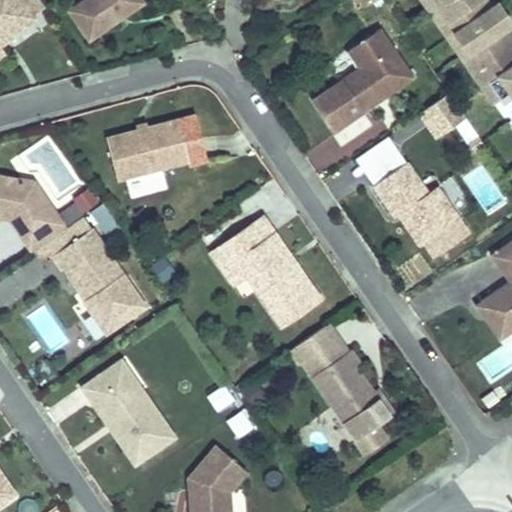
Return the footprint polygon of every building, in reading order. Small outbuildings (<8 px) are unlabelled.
[(0,0),(0,59),(7,56),(0,44),(0,36),(9,31),(13,37),(39,21),(25,0),(0,0)] [(73,0),(91,26),(128,0),(73,0)] [(511,23),(496,0),(443,0),(481,56),(475,60),(497,93),(511,82),(511,23)] [(361,53),(314,86),(323,100),(340,89),(353,108),(382,88),(379,84),(385,79),(388,84),(417,64),(383,14),(350,37),(361,53)] [(0,36),(0,44),(13,37),(9,31),(0,36)] [(379,84),(382,88),(388,84),(385,79),(379,84)] [(452,80),(423,99),(439,124),(468,104),(452,80)] [(340,89),(323,100),(336,119),(353,108),(340,89)] [(107,121),(118,163),(189,145),(179,104),(107,121)] [(454,127),(467,142),(478,132),(465,117),(454,127)] [(407,149),(375,172),(396,203),(399,201),(404,198),(426,230),(435,244),(469,221),(438,174),(428,180),(407,149)] [(0,159),(0,197),(1,197),(14,198),(22,210),(18,213),(33,235),(66,213),(51,190),(40,197),(23,172),(24,164),(0,159)] [(40,197),(51,190),(34,166),(24,164),(23,172),(40,197)] [(152,171),(126,178),(131,198),(157,191),(152,171)] [(78,213),(97,200),(89,188),(69,202),(78,213)] [(0,197),(0,203),(2,202),(11,203),(18,213),(22,210),(14,198),(1,197),(0,197)] [(426,230),(404,198),(399,201),(421,233),(426,230)] [(266,203),(213,238),(226,256),(238,247),(248,262),(258,277),(282,312),(322,285),(297,249),(293,252),(287,244),(292,241),(266,203)] [(146,291),(92,213),(53,240),(62,254),(64,252),(82,277),(86,274),(90,281),(84,285),(92,297),(102,299),(108,308),(123,298),(127,304),(146,291)] [(510,270),(481,289),(495,309),(511,297),(511,229),(492,243),(510,270)] [(292,241),(287,244),(293,252),(297,249),(292,241)] [(226,256),(235,271),(248,262),(238,247),(226,256)] [(0,289),(0,310),(19,301),(10,284),(0,289)] [(481,289),(475,293),(500,328),(511,319),(511,297),(495,309),(481,289)] [(102,299),(92,297),(106,318),(127,304),(123,298),(108,308),(102,299)] [(46,308),(30,316),(48,350),(65,341),(46,308)] [(351,337),(312,363),(355,426),(376,412),(390,403),(373,378),(356,353),(360,350),(351,337)] [(118,347),(109,353),(130,383),(138,378),(118,347)] [(109,353),(81,372),(91,386),(96,383),(110,403),(116,405),(121,413),(113,419),(134,450),(171,426),(138,378),(130,383),(109,353)] [(394,400),(377,376),(373,378),(390,403),(394,400)] [(224,382),(205,393),(215,410),(235,398),(224,382)] [(96,383),(91,386),(113,419),(121,413),(116,405),(110,403),(96,383)] [(224,419),(236,437),(253,427),(241,408),(224,419)] [(385,425),(376,412),(355,426),(364,439),(385,425)] [(218,511),(230,511),(228,478),(246,457),(216,431),(188,463),(190,511),(218,511)] [(14,478),(5,464),(0,467),(0,480),(4,485),(14,478)]
